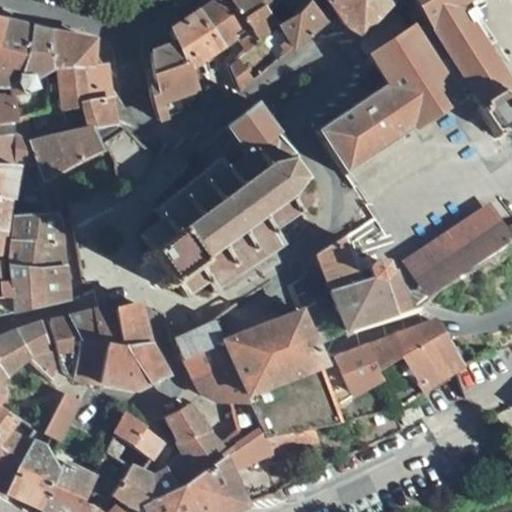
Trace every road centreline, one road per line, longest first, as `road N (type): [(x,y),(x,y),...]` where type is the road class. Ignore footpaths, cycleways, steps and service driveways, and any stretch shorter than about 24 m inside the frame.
road 1 (unclassified): [(123,35),(131,108),(148,143),(184,144),(298,59),(334,52),(348,74),(296,134),(348,221),(230,303),(181,318),(157,312)]
road 2 (residential): [(275,511),(424,456),(511,388)]
road 3 (residential): [(157,312),(186,390),(152,407),(101,403)]
road 4 (unclassified): [(0,2),(123,35)]
